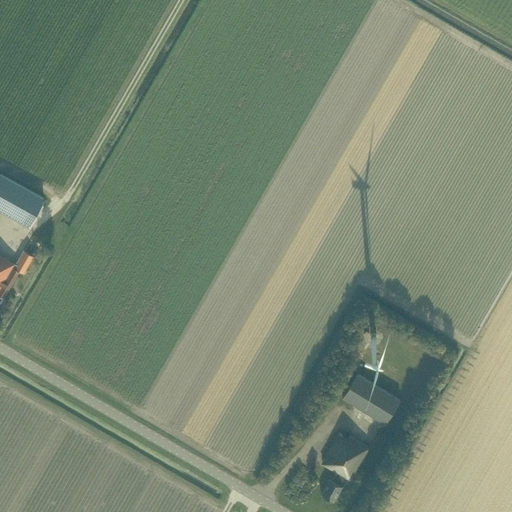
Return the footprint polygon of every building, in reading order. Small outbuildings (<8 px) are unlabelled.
[(45,197),(0,172),(0,209),(30,226),(45,197)] [(45,253),(53,238),(42,232),(34,247),(45,253)] [(0,294),(4,297),(20,271),(24,273),(34,255),(25,250),(17,263),(0,252),(0,294)] [(385,423),(400,398),(358,372),(343,396),(385,423)] [(351,478),(369,446),(350,435),(349,437),(339,432),(322,462),(336,471),(333,478),(330,477),(321,493),(334,500),(343,484),(341,484),(346,476),(351,478)]
